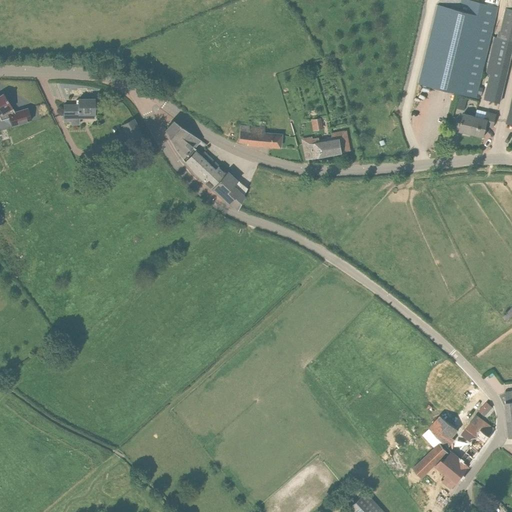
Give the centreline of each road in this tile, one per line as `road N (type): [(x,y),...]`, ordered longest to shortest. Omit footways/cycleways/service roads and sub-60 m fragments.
road 1 (unclassified): [(495,440),(496,401),(461,361),(317,248),(212,202),(168,152),(139,87)]
road 2 (tertiary): [(511,159),(298,169),(224,144),(139,87)]
road 3 (tertiary): [(139,87),(100,74),(0,71)]
